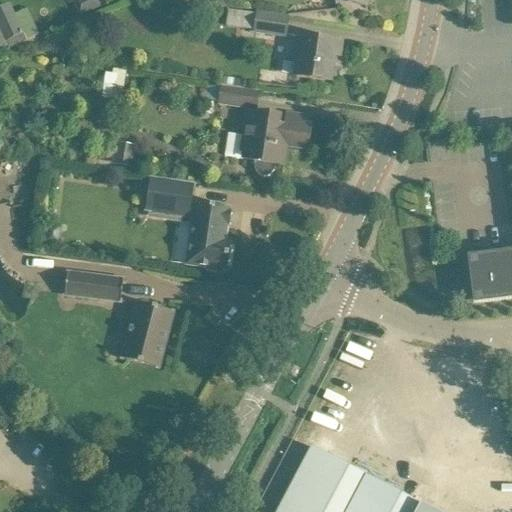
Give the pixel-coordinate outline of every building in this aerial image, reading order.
[(0,34),(1,37),(4,43),(24,34),(10,3),(0,8),(0,34)] [(284,35),(285,18),(255,13),(252,31),(284,35)] [(341,44),(321,41),(299,37),(293,77),(330,82),(334,57),(339,57),(341,44)] [(113,69),(109,99),(122,101),(125,80),(128,80),(129,75),(126,75),(126,71),(113,69)] [(221,103),(256,109),(258,94),(223,88),(221,103)] [(312,118),(287,114),(285,127),(278,126),(280,117),(248,112),(242,150),(253,152),(252,162),(284,167),(287,147),(307,151),(312,118)] [(190,204),(193,184),(150,178),(145,212),(194,219),(196,205),(190,204)] [(194,219),(188,264),(207,267),(207,270),(222,272),(222,269),(226,270),(230,243),(223,242),(228,209),(196,205),(194,219)] [(511,256),(511,257),(510,253),(476,257),(470,274),(475,276),(477,285),(472,289),(482,303),(511,299),(511,256)] [(120,303),(123,281),(67,274),(65,296),(120,303)] [(173,313),(154,308),(136,304),(122,360),(158,369),(173,313)] [(511,410),(511,407),(511,403),(510,400),(500,404),(503,414),(511,410)] [(277,511),(410,511),(416,502),(329,457),(312,448),(277,511)] [(511,511),(511,468),(462,484),(471,511),(511,511)]
